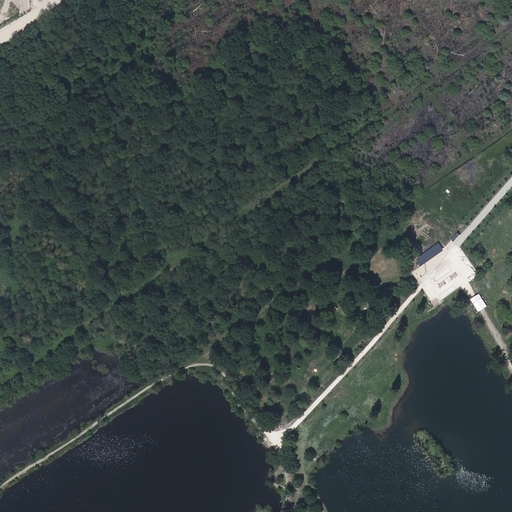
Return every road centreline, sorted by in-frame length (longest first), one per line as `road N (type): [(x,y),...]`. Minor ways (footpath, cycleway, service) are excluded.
road 1 (track): [(511,25),(0,383)]
road 2 (track): [(204,357),(0,499)]
road 3 (track): [(273,446),(408,299)]
road 4 (track): [(285,511),(283,458),(204,357)]
